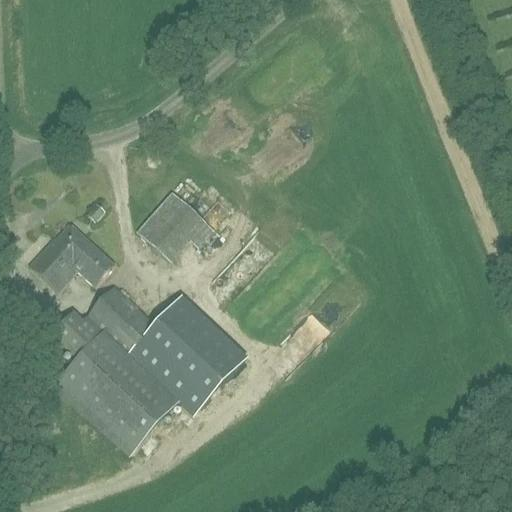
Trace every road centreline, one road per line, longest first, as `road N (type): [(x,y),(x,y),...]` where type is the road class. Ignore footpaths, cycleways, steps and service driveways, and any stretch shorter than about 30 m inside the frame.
road 1 (unclassified): [(0,153),(131,132),(296,0)]
road 2 (track): [(396,0),(511,288)]
road 3 (unclassified): [(5,511),(0,384)]
